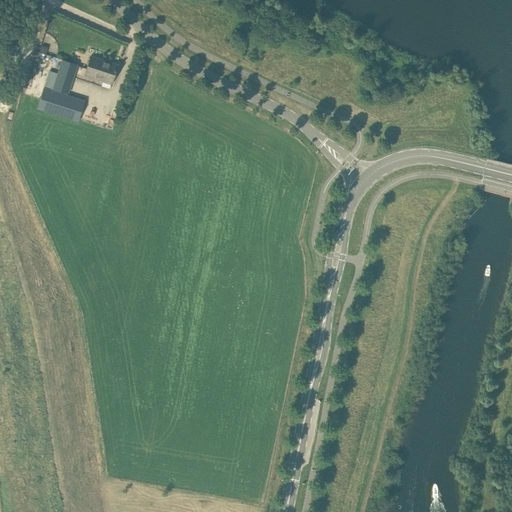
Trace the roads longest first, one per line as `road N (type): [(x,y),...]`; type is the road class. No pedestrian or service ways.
road 1 (tertiary): [(350,201),(330,255),(305,410)]
road 2 (tertiary): [(305,410),(350,201)]
road 3 (tertiary): [(145,32),(190,67),(286,112),(323,143)]
road 4 (tertiary): [(511,175),(426,157),(364,181)]
